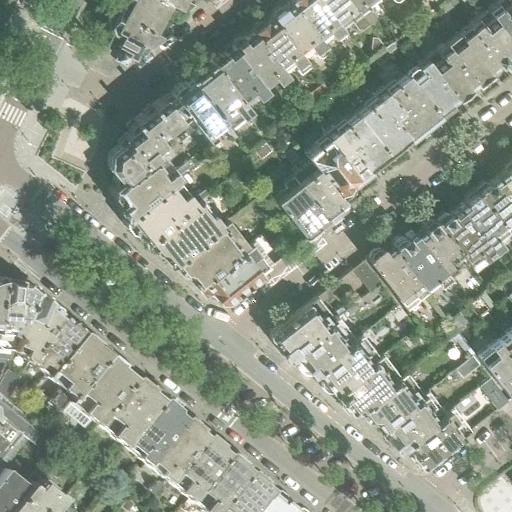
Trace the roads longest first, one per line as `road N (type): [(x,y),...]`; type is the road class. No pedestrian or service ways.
road 1 (residential): [(0,228),(348,511)]
road 2 (residential): [(511,109),(219,340)]
road 3 (residential): [(219,340),(0,161)]
road 4 (residential): [(420,503),(219,340)]
road 5 (residential): [(241,0),(112,94),(35,59)]
